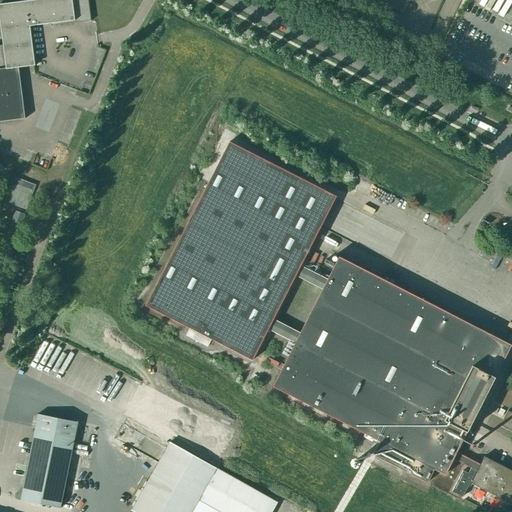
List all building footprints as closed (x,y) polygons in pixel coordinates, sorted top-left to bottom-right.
[(0,122),(25,119),(19,68),(35,66),(30,26),(51,24),(51,26),(91,21),(88,0),(52,0),(50,0),(40,0),(0,5),(0,18),(1,30),(7,29),(9,45),(0,45),(0,122)] [(511,0),(474,0),(473,3),(511,22),(511,0)] [(511,78),(511,72),(491,56),(488,60),(511,78)] [(469,483),(470,484),(503,500),(498,511),(499,511),(503,511),(508,503),(511,504),(511,471),(484,457),(483,458),(475,453),(471,460),(456,452),(511,345),(339,257),(327,279),(301,266),(336,197),(229,142),(145,306),(252,361),(268,329),(295,343),(273,387),(370,436),(363,449),(428,482),(434,469),(445,475),(453,459),(474,470),(471,475),(463,471),(452,491),(462,497),(469,483)] [(26,210),(36,185),(12,176),(10,182),(11,182),(4,202),(26,210)] [(25,215),(15,211),(1,249),(12,253),(25,215)] [(507,387),(502,385),(493,402),(493,403),(498,405),(507,388),(507,387)] [(498,405),(493,403),(498,406),(507,388),(498,405)] [(511,431),(511,430),(511,412),(507,410),(500,425),(511,431)] [(20,500),(60,508),(78,422),(38,415),(22,492),(18,491),(15,493),(15,497),(16,499),(20,500)] [(217,468),(127,418),(115,439),(158,463),(132,510),(134,511),(272,511),(278,503),(217,468)]
